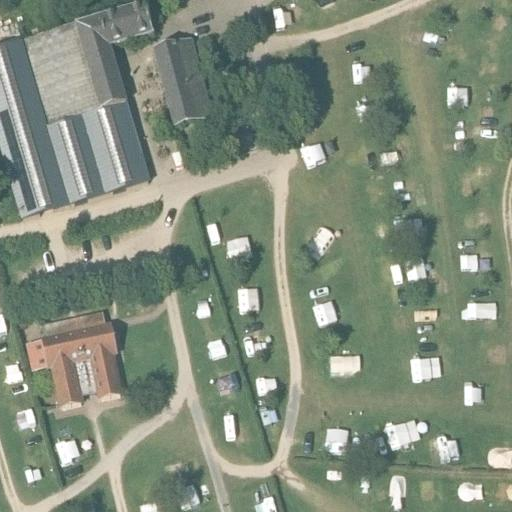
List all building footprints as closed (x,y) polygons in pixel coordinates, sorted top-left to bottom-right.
[(316,0),(320,11),(339,5),(337,0),(316,0)] [(111,50),(132,44),(152,40),(145,10),(74,27),(75,29),(0,50),(0,151),(21,222),(69,209),(150,185),(127,107),(111,50)] [(175,129),(191,125),(210,120),(190,44),(155,54),(160,73),(175,129)] [(419,228),(436,224),(430,203),(413,208),(419,228)] [(305,220),(308,238),(326,235),(323,216),(305,220)] [(234,262),(256,258),(252,237),(229,241),(234,262)] [(380,261),(382,281),(399,279),(396,259),(380,261)] [(442,268),(424,274),(429,288),(447,281),(442,268)] [(245,294),(246,308),(262,307),(261,293),(245,294)] [(319,325),(337,321),(333,306),(316,310),(319,325)] [(81,407),(80,400),(98,396),(100,403),(120,399),(112,358),(115,357),(110,331),(43,345),(48,371),(52,370),(61,411),(81,407)] [(257,510),(276,506),(271,485),(252,489),(257,510)]
